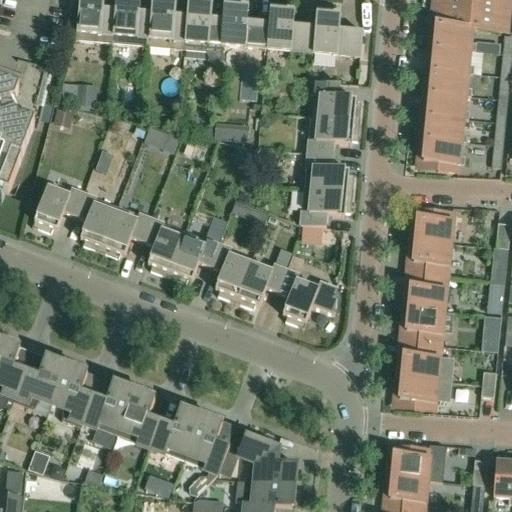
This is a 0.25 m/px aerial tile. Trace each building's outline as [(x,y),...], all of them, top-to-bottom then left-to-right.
[(112,47),(116,0),(115,0),(115,13),(103,12),(104,0),(79,0),(76,43),(112,47)] [(116,0),(112,47),(148,50),(152,0),(151,0),(151,16),(139,15),(140,0),(116,0)] [(164,0),(152,0),(148,50),(184,53),(188,0),(186,19),(175,18),(177,1),(164,0)] [(211,21),(212,4),(202,3),(202,0),(188,0),(184,53),(205,55),(205,57),(214,67),(219,67),(220,56),(224,5),(222,22),(211,21)] [(469,31),(471,0),(433,0),(432,15),(435,15),(434,27),(469,31)] [(471,0),(469,31),(506,34),(503,34),(505,22),(508,22),(509,0),(471,0)] [(267,52),(271,9),(270,9),(269,26),(247,24),(248,7),(224,5),(220,56),(221,56),(222,48),(267,52)] [(316,13),(315,30),(293,28),(294,11),(271,9),(267,52),(313,56),(317,13),(316,13)] [(317,13),(313,56),(360,60),(363,34),(339,32),(341,16),(317,13)] [(429,49),(475,53),(476,46),(470,46),(471,32),(506,35),(506,34),(469,31),(434,27),(431,27),(431,28),(436,29),(435,37),(430,37),(429,49)] [(503,56),(511,57),(511,55),(511,39),(505,39),(503,56)] [(427,71),(473,76),(474,69),(468,69),(469,55),(475,55),(475,53),(429,49),(429,51),(434,51),(433,60),(428,59),(427,71)] [(511,57),(503,56),(501,79),(510,80),(511,57)] [(425,94),(471,99),(471,92),(465,91),(467,77),(473,78),(473,76),(427,71),(427,73),(431,74),(431,82),(426,82),(425,94)] [(510,80),(501,79),(499,102),(507,102),(510,80)] [(311,122),(360,126),(361,107),(356,107),(356,102),(339,100),(340,87),(314,85),(311,122)] [(17,126),(9,108),(14,105),(19,94),(0,86),(0,193),(8,197),(34,128),(22,123),(17,126)] [(80,87),(78,108),(94,109),(96,88),(80,87)] [(422,117),(469,121),(469,115),(463,114),(464,100),(471,101),(471,99),(425,94),(424,96),(429,97),(428,105),(424,105),(422,117)] [(496,124),(505,125),(507,102),(499,102),(496,124)] [(167,129),(168,113),(155,112),(153,128),(167,129)] [(420,139),(466,144),(467,137),(461,137),(462,123),(468,123),(469,121),(422,117),(422,119),(427,119),(426,128),(421,127),(420,139)] [(307,157),(333,160),(334,148),(351,149),(352,145),(358,145),(360,126),(311,122),(307,157)] [(494,147),(503,148),(505,125),(496,124),(494,147)] [(217,141),(232,143),(233,129),(218,127),(217,141)] [(167,139),(162,153),(173,157),(180,139),(169,134),(167,139)] [(424,151),(419,150),(418,164),(439,166),(438,173),(437,173),(437,174),(457,176),(458,168),(464,169),(465,160),(459,159),(460,145),(466,146),(466,144),(420,139),(420,142),(425,142),(424,151)] [(503,148),(494,147),(492,171),(501,172),(503,148)] [(304,193),(352,198),(354,179),(349,178),(349,174),(332,172),(333,160),(307,157),(306,171),(313,172),(311,193),(304,192),(304,193)] [(131,243),(142,247),(151,223),(165,187),(152,182),(140,212),(144,213),(141,219),(117,210),(100,256),(118,263),(120,257),(125,259),(131,243)] [(74,222),(84,197),(71,192),(68,199),(47,191),(32,230),(51,237),(53,232),(57,234),(63,217),(74,222)] [(327,219),(344,221),(345,216),(351,217),(352,198),(304,193),(300,230),(326,232),(327,219)] [(100,256),(117,210),(84,197),(74,222),(86,226),(80,242),(84,244),(82,249),(100,256)] [(269,217),(263,214),(258,226),(264,228),(269,217)] [(411,231),(410,243),(450,247),(453,217),(433,215),(433,216),(434,217),(434,223),(417,222),(416,231),(411,231)] [(168,281),(185,235),(151,223),(142,247),(154,251),(148,267),(152,269),(150,274),(168,281)] [(508,253),(510,228),(498,227),(495,252),(508,253)] [(210,272),(219,248),(185,235),(168,281),(186,288),(188,283),(192,284),(198,268),(210,272)] [(428,280),(447,282),(450,247),(410,243),(409,256),(414,256),(413,266),(430,268),(428,280)] [(229,259),(232,253),(219,248),(210,272),(221,277),(215,293),(219,294),(217,300),(235,307),(250,267),(229,259)] [(250,267),(235,307),(253,313),(255,308),(259,309),(266,293),(277,298),(286,273),(273,269),(271,275),(250,267)] [(286,273),(277,298),(289,302),(282,318),(287,320),(285,325),(303,332),(311,311),(335,320),(337,293),(319,286),(317,292),(297,285),(299,278),(286,273)] [(404,299),(403,312),(443,316),(447,282),(428,280),(427,292),(410,290),(409,300),(404,299)] [(407,347),(422,348),(440,350),(443,316),(403,312),(402,324),(407,325),(406,334),(408,335),(407,347)] [(497,356),(499,339),(484,337),(483,355),(497,356)] [(0,345),(0,411),(4,409),(11,412),(14,406),(26,373),(14,369),(20,352),(0,345)] [(439,362),(440,350),(422,348),(420,360),(404,359),(403,368),(398,368),(397,380),(450,386),(452,363),(439,362)] [(14,406),(33,413),(41,402),(52,406),(66,370),(44,362),(38,378),(26,373),(14,406)] [(62,424),(81,431),(83,426),(93,399),(81,394),(87,378),(66,370),(52,406),(63,411),(62,424)] [(493,402),(496,377),(483,376),(481,400),(493,402)] [(448,404),(450,386),(397,380),(395,393),(400,393),(399,403),(416,405),(415,411),(414,411),(414,412),(434,414),(435,402),(448,404)] [(117,439),(133,395),(112,387),(106,403),(93,399),(83,426),(97,432),(117,439)] [(161,424),(148,419),(154,403),(133,395),(117,439),(150,452),(161,424)] [(184,464),(200,420),(179,412),(173,428),(161,424),(150,452),(165,457),(184,464)] [(200,420),(184,464),(219,477),(229,449),(216,444),(222,429),(200,420)] [(281,451),(245,437),(237,458),(257,466),(255,486),(294,490),(296,467),(279,466),(281,451)] [(387,480),(427,484),(430,454),(410,452),(410,453),(411,453),(410,460),(394,458),(393,468),(388,467),(387,480)] [(49,477),(57,463),(44,456),(36,470),(49,477)] [(496,465),(496,466),(497,466),(494,499),(493,499),(493,500),(509,501),(508,508),(511,508),(511,462),(508,462),(507,462),(507,466),(496,465)] [(472,488),(485,490),(487,465),(474,464),(472,488)] [(405,511),(423,511),(427,484),(387,480),(386,492),(390,493),(389,503),(406,504),(405,511)] [(246,506),(244,511),(274,511),(275,511),(283,511),(291,511),(294,490),(255,486),(236,484),(234,505),(246,506)] [(0,511),(18,511),(19,501),(0,498),(0,511)]
